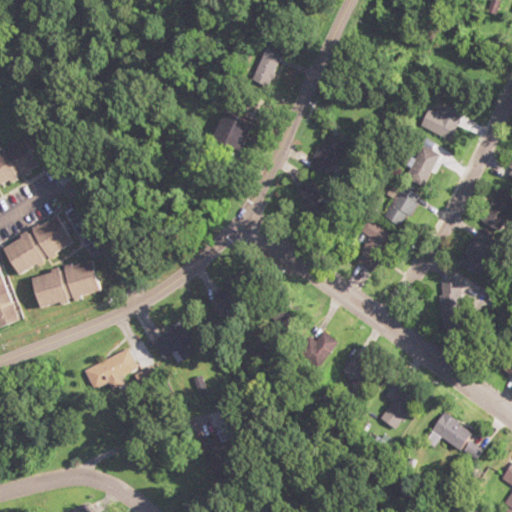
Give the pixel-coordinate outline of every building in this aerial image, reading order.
[(281,58),(255,44),(250,53),(261,58),(250,80),(265,88),(281,58)] [(427,110),(419,127),(447,141),(460,114),(444,106),(439,116),(427,110)] [(209,142),(236,154),(249,125),(221,113),(209,142)] [(0,148),(0,183),(38,170),(26,139),(0,148)] [(401,164),(409,168),(405,176),(421,185),(437,156),(420,147),(413,160),(405,156),(401,164)] [(322,206),(309,179),(291,188),(305,215),(322,206)] [(400,229),(418,197),(399,187),(382,219),(400,229)] [(499,229),(511,198),(511,197),(495,190),(481,221),(499,229)] [(74,246),(59,215),(0,244),(0,250),(13,276),(74,246)] [(389,250),(384,223),(358,228),(363,254),(389,250)] [(455,268),(473,277),(490,243),(472,234),(455,268)] [(33,309),(99,294),(92,261),(26,277),(33,309)] [(0,279),(0,326),(12,322),(0,279)] [(458,286),(437,286),(437,314),(458,314),(458,286)] [(201,350),(189,323),(152,338),(161,359),(171,354),(174,361),(201,350)] [(315,342),(305,337),(295,357),(320,368),(333,339),(319,332),(315,342)] [(136,374),(131,353),(94,362),(99,383),(136,374)] [(340,391),(353,401),(373,373),(351,357),(340,372),(349,379),(340,391)] [(404,399),(401,391),(391,394),(394,405),(379,410),(384,427),(405,420),(399,400),(404,399)] [(432,446),(439,437),(454,450),(467,435),(443,415),(423,438),(432,446)] [(511,511),(511,459),(500,480),(511,487),(511,488),(499,509),(504,511),(511,511)] [(94,511),(90,503),(72,511),(94,511)]
